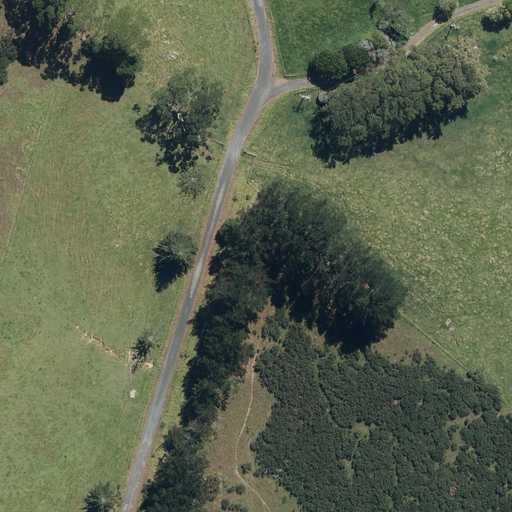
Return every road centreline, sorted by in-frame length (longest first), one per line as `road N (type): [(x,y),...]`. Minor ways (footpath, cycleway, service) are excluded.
road 1 (track): [(243,0),(255,64),(129,511)]
road 2 (track): [(241,112),(296,82),(371,68),(454,11),(491,0)]
